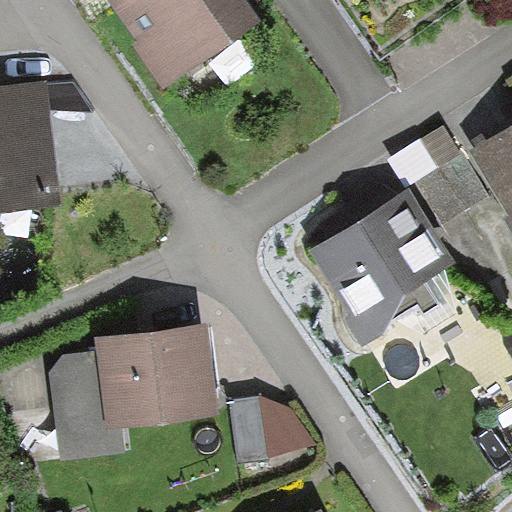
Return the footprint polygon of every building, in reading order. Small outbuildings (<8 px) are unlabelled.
[(257,24),(240,0),(110,0),(164,84),(257,24)] [(0,210),(60,204),(49,112),(92,107),(72,78),(0,87),(0,210)] [(444,126),(390,161),(407,189),(417,182),(445,226),(489,197),(444,126)] [(511,130),(472,156),(511,218),(511,130)] [(307,252),(364,348),(390,332),(395,321),(419,305),(424,315),(441,306),(426,281),(455,260),(410,190),(307,252)] [(96,348),(69,351),(51,373),(62,462),(128,453),(125,430),(222,418),(210,323),(95,338),(96,348)] [(263,396),(233,402),(241,463),(267,460),(317,443),(293,409),(263,396)]
